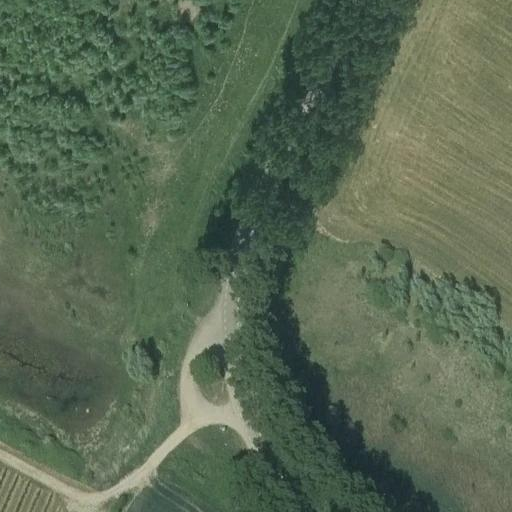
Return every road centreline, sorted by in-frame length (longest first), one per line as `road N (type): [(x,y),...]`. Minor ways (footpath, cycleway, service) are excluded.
road 1 (tertiary): [(296,511),(245,417),(230,326),(249,229),(352,0)]
road 2 (track): [(198,414),(131,485),(111,495),(84,498),(0,453)]
